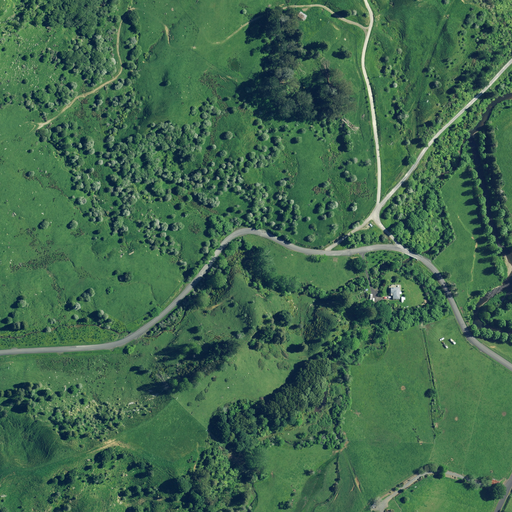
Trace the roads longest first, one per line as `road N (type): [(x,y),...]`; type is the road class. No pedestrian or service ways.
road 1 (unclassified): [(0,359),(128,346),(229,241),(255,232),(321,253),(388,246),(417,257),(439,276),(469,336),(511,367)]
road 2 (track): [(365,0),(372,19),(363,64),(379,168),(376,211)]
road 3 (track): [(376,211),(441,130),(511,61)]
